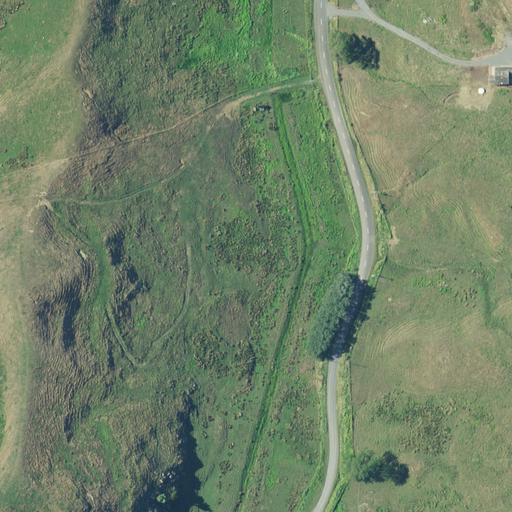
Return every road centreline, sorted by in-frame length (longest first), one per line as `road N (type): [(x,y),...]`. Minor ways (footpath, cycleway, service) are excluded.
road 1 (unclassified): [(350,321),(371,240),(332,92),(325,0)]
road 2 (unclassified): [(350,321),(334,365),(334,469),(321,511)]
